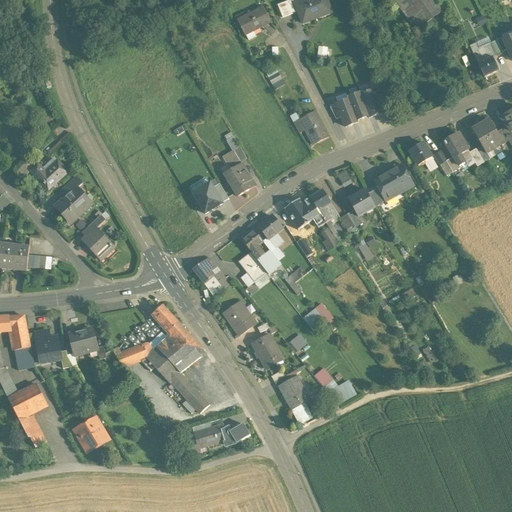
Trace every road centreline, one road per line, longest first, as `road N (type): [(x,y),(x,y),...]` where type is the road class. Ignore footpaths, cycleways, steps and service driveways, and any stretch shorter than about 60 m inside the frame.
road 1 (track): [(511,374),(390,391),(276,445),(182,472),(78,468),(0,478)]
road 2 (residential): [(511,89),(315,168),(165,277)]
road 3 (residential): [(165,277),(68,103),(50,0)]
road 4 (residential): [(165,277),(276,445),(304,511)]
road 5 (residential): [(98,294),(0,175)]
